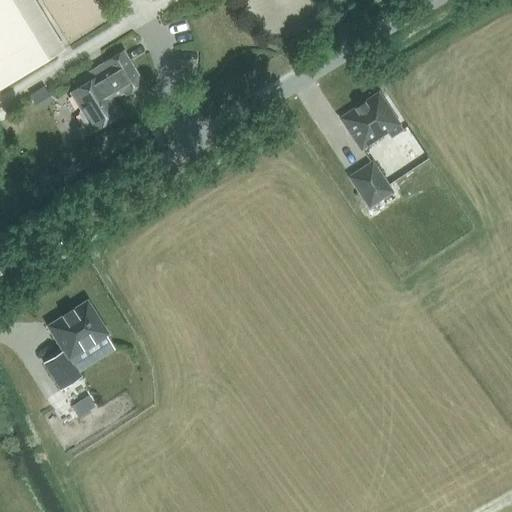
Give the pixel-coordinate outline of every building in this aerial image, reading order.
[(0,0),(0,92),(52,60),(14,0),(0,0)] [(202,50),(184,50),(184,63),(202,64),(202,50)] [(68,97),(80,117),(78,122),(84,133),(89,134),(92,139),(117,123),(105,103),(119,95),(121,98),(136,89),(117,57),(101,67),(103,70),(90,78),(88,75),(70,86),(74,92),(68,97)] [(387,131),(390,135),(405,126),(384,92),(342,119),(361,148),(387,131)] [(412,153),(421,148),(410,131),(401,137),(412,153)] [(393,192),(372,161),(347,178),(368,209),(369,208),(373,213),(395,199),(391,193),(393,192)] [(62,351),(43,363),(60,391),(81,378),(78,374),(69,359),(105,336),(108,335),(87,301),(46,327),(62,351)] [(87,397),(72,407),(78,417),(94,407),(87,397)]
